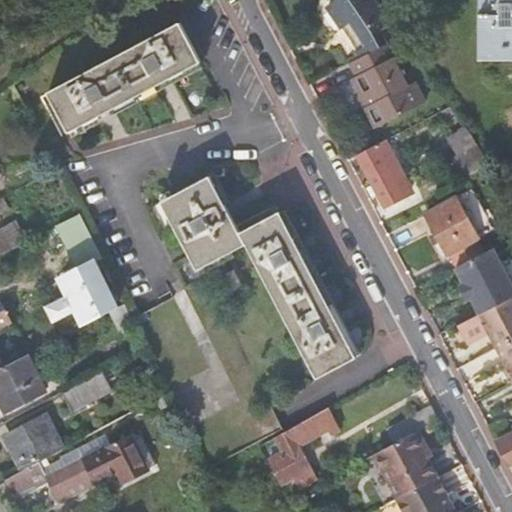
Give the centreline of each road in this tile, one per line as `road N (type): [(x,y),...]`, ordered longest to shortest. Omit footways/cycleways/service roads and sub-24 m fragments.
road 1 (residential): [(510,511),(245,0)]
road 2 (unknown): [(159,279),(108,170),(297,101)]
